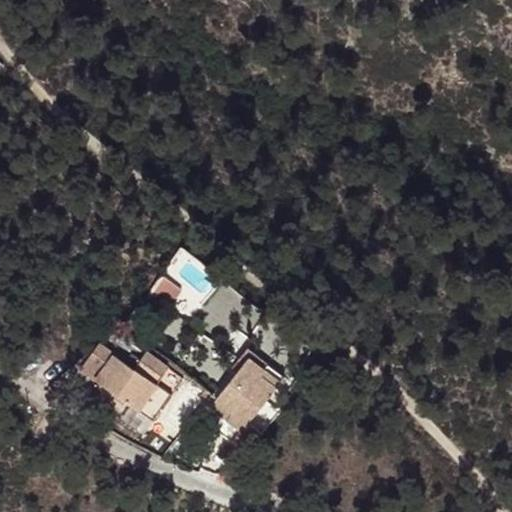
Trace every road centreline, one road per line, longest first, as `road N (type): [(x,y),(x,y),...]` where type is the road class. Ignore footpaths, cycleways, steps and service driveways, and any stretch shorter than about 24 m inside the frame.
road 1 (track): [(0,6),(137,162),(321,320),(462,464),(497,511)]
road 2 (unclassified): [(280,511),(132,455),(0,364)]
